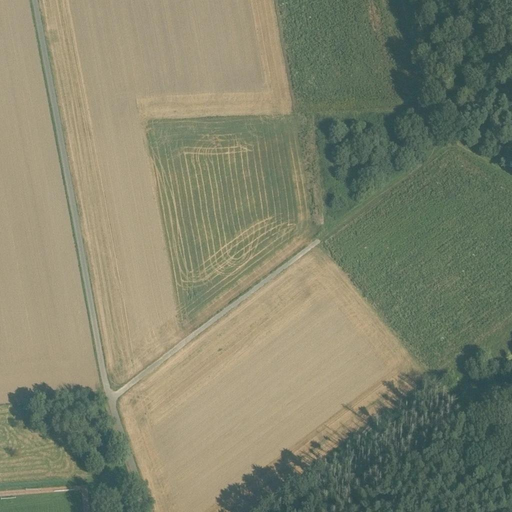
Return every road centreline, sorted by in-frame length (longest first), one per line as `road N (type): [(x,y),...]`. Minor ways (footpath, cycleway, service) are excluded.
road 1 (track): [(148,511),(106,390),(34,0)]
road 2 (track): [(110,400),(428,160),(441,139)]
road 3 (track): [(441,139),(399,0)]
